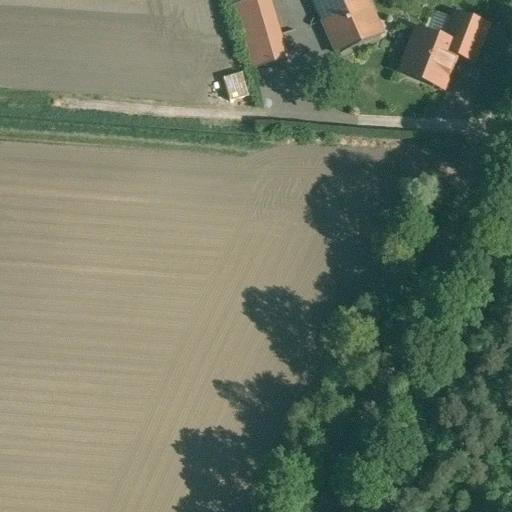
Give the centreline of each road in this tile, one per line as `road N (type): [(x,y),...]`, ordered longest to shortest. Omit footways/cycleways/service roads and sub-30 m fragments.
road 1 (unclassified): [(511,92),(322,511)]
road 2 (track): [(511,251),(392,511)]
